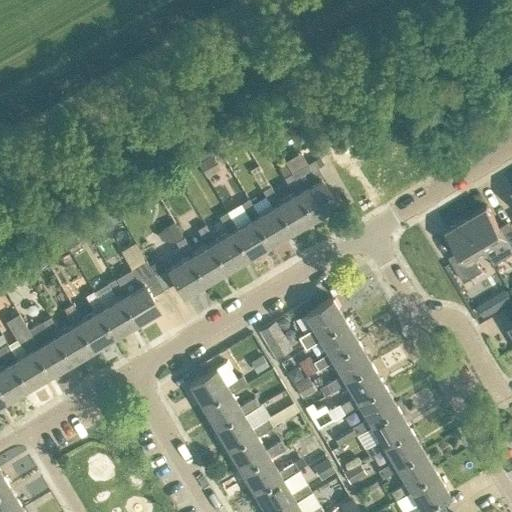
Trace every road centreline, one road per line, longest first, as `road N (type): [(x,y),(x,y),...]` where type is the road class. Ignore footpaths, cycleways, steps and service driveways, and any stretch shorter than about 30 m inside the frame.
road 1 (secondary): [(0,170),(297,0)]
road 2 (residential): [(127,370),(368,231)]
road 3 (residential): [(511,497),(419,343),(411,308)]
road 4 (residential): [(77,511),(26,430),(127,370)]
road 5 (residential): [(368,231),(511,143)]
road 6 (residential): [(212,511),(127,370)]
road 7 (residential): [(411,308),(460,325),(504,401)]
